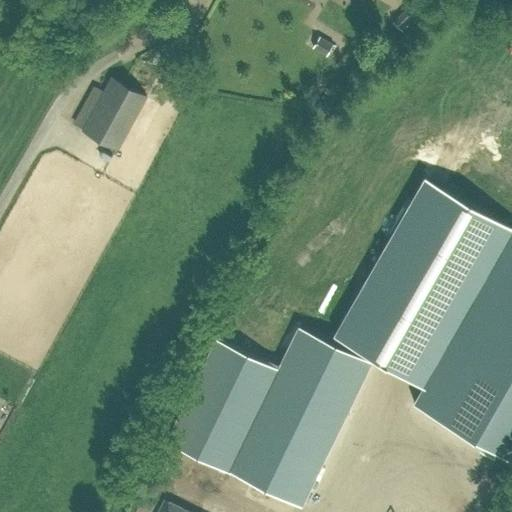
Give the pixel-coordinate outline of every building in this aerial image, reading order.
[(407,7),(417,17),(425,9),(416,0),(409,0),(404,5),(407,7)] [(313,46),(327,54),(333,44),(319,36),(313,46)] [(118,148),(146,96),(112,76),(83,129),(118,148)] [(511,231),(423,385),(414,402),(511,458),(511,231)] [(301,504),(371,359),(299,324),(278,368),(216,338),(167,439),(301,504)] [(193,511),(168,500),(162,511),(193,511)]
